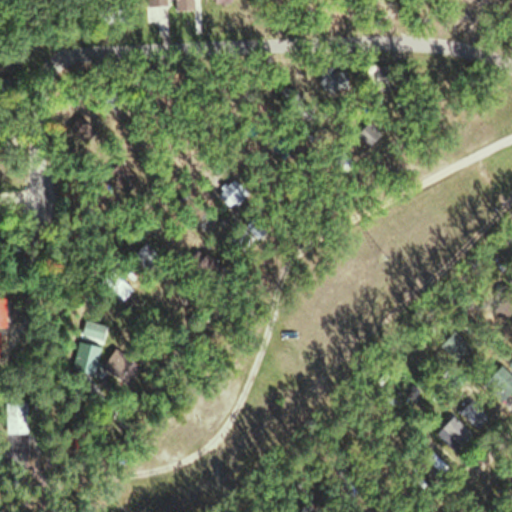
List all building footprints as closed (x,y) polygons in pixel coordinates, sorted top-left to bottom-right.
[(148,0),(150,14),(163,12),(162,5),(171,5),(171,13),(190,11),(189,0),(148,0)] [(342,70),(314,70),(314,90),(342,90),(342,70)] [(364,145),(377,136),(369,123),(355,132),(364,145)] [(347,161),(339,153),(330,161),(338,169),(347,161)] [(137,180),(117,160),(104,173),(124,193),(137,180)] [(131,289),(113,272),(101,284),(119,301),(131,289)] [(78,337),(100,344),(104,331),(82,325),(78,337)] [(451,361),(466,346),(450,331),(436,345),(451,361)] [(69,365),(89,374),(100,351),(80,341),(69,365)] [(455,412),(473,429),(486,416),(468,398),(455,412)] [(3,433),(27,433),(27,402),(3,402),(3,433)] [(468,434),(450,415),(436,429),(455,448),(468,434)]
